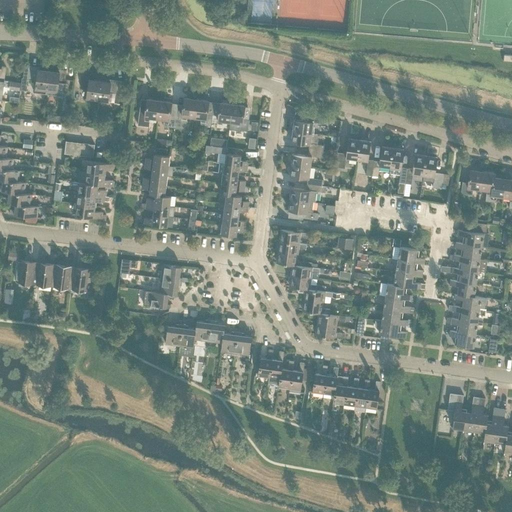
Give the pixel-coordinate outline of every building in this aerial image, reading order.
[(46,93),(49,71),(38,69),(39,66),(32,66),(31,79),(37,80),(36,87),(35,87),(34,92),(46,93)] [(49,71),(46,93),(64,96),(66,82),(65,82),(66,70),(60,69),(60,72),(49,71)] [(98,99),(100,80),(90,79),(90,76),(83,75),(82,89),(88,90),(87,98),(98,99)] [(125,81),(111,79),(111,82),(100,80),(98,99),(108,101),(109,92),(115,93),(114,102),(122,103),(125,81)] [(19,91),(20,83),(10,81),(9,89),(19,91)] [(194,117),(196,99),(184,97),(182,116),(176,116),(174,127),(185,129),(187,116),(194,117)] [(157,118),(159,100),(147,99),(145,112),(139,111),(138,125),(149,126),(150,117),(157,118)] [(211,126),(213,114),(207,114),(209,101),(196,99),(194,117),(201,118),(200,125),(211,126)] [(174,127),(176,116),(170,115),(172,102),(159,100),(157,118),(164,119),(163,126),(174,127)] [(230,122),(232,104),(220,102),(219,115),(213,114),(211,126),(222,128),(223,121),(230,122)] [(232,104),(230,122),(237,123),(236,129),(247,131),(249,119),(243,119),(245,105),(232,104)] [(312,133),(313,122),(324,124),(325,116),(310,111),(309,121),(294,119),(293,130),(312,133)] [(317,134),(312,133),(293,130),(291,141),(309,144),(308,150),(323,152),(324,145),(317,144),(318,136),(317,134)] [(357,159),(360,140),(348,138),(346,153),(338,152),(336,167),(344,168),(346,157),(357,159)] [(30,148),(31,139),(23,139),(23,147),(30,148)] [(372,175),(374,160),(368,160),(371,142),(360,140),(357,159),(367,160),(365,174),(366,174),(365,178),(371,179),(372,175)] [(390,167),(393,148),(382,146),(379,161),(374,160),(372,175),(378,176),(379,165),(390,167)] [(155,153),(154,153),(153,158),(145,157),(145,163),(169,165),(170,155),(166,155),(167,149),(155,147),(155,153)] [(405,185),(407,168),(401,167),(404,149),(393,148),(390,167),(401,168),(399,184),(405,185)] [(322,158),(323,152),(308,150),(308,155),(293,153),(291,164),(310,167),(312,156),(322,158)] [(224,163),(248,166),(248,161),(240,160),(241,155),(225,153),(224,163)] [(423,175),(426,156),(415,154),(413,169),(407,168),(405,185),(411,186),(412,179),(422,180),(423,175)] [(13,158),(5,157),(0,156),(0,167),(12,169),(13,158)] [(426,156),(423,175),(434,176),(432,187),(441,188),(441,186),(442,184),(446,185),(448,185),(450,174),(435,172),(437,157),(426,156)] [(87,171),(105,174),(106,169),(114,170),(115,163),(88,160),(87,171)] [(173,166),(169,165),(145,163),(144,168),(152,169),(152,173),(167,175),(172,176),(173,166)] [(247,171),(248,166),(224,163),(223,173),(238,175),(239,170),(247,171)] [(309,178),(310,167),(291,164),(290,176),(308,178),(307,184),(322,186),(322,185),(322,180),(309,178)] [(19,170),(12,169),(0,167),(0,179),(3,180),(3,179),(18,181),(19,170)] [(480,189),(483,171),(470,169),(468,182),(462,181),(461,193),(472,195),(473,188),(480,189)] [(87,171),(79,170),(78,181),(79,182),(79,181),(85,182),(98,184),(112,186),(113,180),(105,179),(105,174),(87,171)] [(494,177),(495,173),(483,171),(480,189),(487,190),(485,200),(491,201),(492,195),(491,195),(494,177)] [(166,185),(167,175),(152,173),(151,178),(143,177),(142,182),(166,185)] [(238,179),(238,175),(223,173),(221,183),(245,186),(246,181),(238,179)] [(506,179),(494,177),(491,195),(492,195),(491,201),(496,202),(497,195),(504,196),(506,179)] [(26,182),(18,181),(3,179),(3,180),(2,186),(0,185),(0,190),(9,191),(24,193),(26,182)] [(97,189),(98,184),(85,182),(79,181),(79,182),(78,193),(105,196),(105,190),(97,189)] [(165,195),(166,185),(142,182),(142,188),(150,189),(149,194),(155,194),(165,195)] [(244,191),(245,186),(221,183),(220,193),(226,194),(226,193),(236,195),(236,194),(236,190),(244,191)] [(326,186),(322,185),(322,186),(307,184),(306,189),(291,187),(290,198),(313,202),(315,202),(316,191),(321,192),(325,192),(326,186)] [(55,190),(54,200),(62,201),(63,191),(55,190)] [(32,194),(24,193),(9,191),(8,197),(4,197),(3,202),(16,203),(31,205),(32,194)] [(109,196),(105,196),(78,193),(77,203),(95,206),(96,201),(104,202),(104,201),(108,201),(109,196)] [(242,195),(236,194),(236,195),(226,193),(226,194),(225,203),(248,206),(249,201),(241,200),(242,195)] [(171,196),(165,195),(155,194),(155,199),(147,198),(146,203),(170,206),(170,205),(171,196)] [(311,212),(313,202),(290,198),(288,210),(303,212),(302,218),(317,220),(318,213),(311,212)] [(38,206),(31,205),(16,203),(15,209),(10,209),(9,213),(26,216),(25,218),(37,220),(38,206)] [(95,211),(95,206),(77,203),(75,215),(99,218),(99,220),(106,221),(106,214),(102,214),(103,212),(95,211)] [(170,206),(146,203),(141,203),(141,208),(153,209),(153,214),(169,216),(169,215),(173,216),(175,206),(170,205),(170,206)] [(248,212),(248,206),(225,203),(223,213),(239,215),(240,211),(248,212)] [(453,203),(452,211),(460,212),(461,204),(453,203)] [(239,220),(239,215),(223,213),(222,223),(246,226),(246,221),(239,220)] [(167,226),(169,216),(153,214),(152,219),(144,218),(144,223),(167,226)] [(245,232),(246,226),(222,223),(221,233),(236,235),(237,230),(245,232)] [(299,243),(300,237),(308,238),(308,233),(281,229),(280,240),(299,243)] [(464,243),(482,246),(484,233),(457,229),(457,235),(465,236),(464,243)] [(352,249),(353,239),(338,237),(337,247),(352,249)] [(307,244),(299,243),(280,240),(278,251),(297,254),(298,248),(306,249),(307,244)] [(464,243),(455,242),(455,247),(463,248),(462,256),(480,258),(482,246),(464,243)] [(417,249),(400,246),(398,259),(415,262),(424,263),(425,258),(416,257),(417,249)] [(296,260),(297,254),(278,251),(277,262),(293,265),(293,264),(304,266),(304,261),(296,260)] [(9,252),(8,259),(16,260),(17,253),(9,252)] [(462,256),(454,254),(454,255),(453,256),(453,260),(462,261),(460,268),(478,271),(480,258),(462,256)] [(130,260),(122,258),(120,271),(129,272),(130,260)] [(414,269),(415,262),(398,259),(396,272),(413,274),(413,275),(422,276),(423,270),(414,269)] [(35,284),(37,262),(18,260),(16,281),(35,284)] [(52,286),(55,264),(37,262),(35,284),(52,286)] [(70,288),(73,267),(55,264),(52,286),(70,288)] [(161,278),(182,281),(182,277),(179,277),(181,266),(163,264),(161,278)] [(320,268),(304,266),(293,264),(293,265),(291,275),(310,278),(311,272),(319,273),(320,268)] [(73,267),(70,288),(89,291),(92,269),(73,267)] [(460,268),(452,267),(451,272),(460,273),(459,280),(459,281),(476,283),(478,271),(460,268)] [(340,271),(339,278),(350,279),(350,272),(340,271)] [(412,282),(413,275),(413,274),(396,272),(394,284),(405,286),(420,288),(421,283),(412,282)] [(309,284),(310,278),(291,275),(290,286),(306,289),(306,288),(317,290),(317,289),(317,285),(309,284)] [(181,285),(182,281),(161,278),(159,292),(169,293),(177,295),(178,284),(181,285)] [(459,281),(459,280),(450,279),(449,285),(458,286),(457,293),(474,295),(476,283),(459,281)] [(394,284),(387,283),(385,296),(403,298),(412,300),(412,294),(404,293),(405,286),(394,284)] [(333,292),(317,289),(317,290),(306,288),(306,289),(304,299),(323,302),(324,296),(332,297),(333,292)] [(159,292),(145,290),(143,303),(149,304),(149,305),(156,306),(159,306),(167,307),(170,307),(171,304),(168,303),(169,293),(159,292)] [(474,295),(457,293),(455,293),(454,298),(463,299),(462,306),(462,307),(479,309),(486,310),(488,297),(481,296),(474,295)] [(402,305),(403,298),(385,296),(383,308),(401,311),(410,312),(410,307),(402,305)] [(322,308),(323,302),(304,299),(303,310),(319,313),(319,312),(330,314),(330,313),(330,309),(322,308)] [(462,307),(462,306),(453,305),(452,311),(461,312),(460,319),(478,322),(479,309),(462,307)] [(400,318),(401,311),(383,308),(381,320),(399,323),(408,325),(409,319),(400,318)] [(346,316),(330,313),(330,314),(319,312),(319,313),(317,323),(336,326),(337,320),(349,321),(350,317),(345,316),(346,316)] [(460,319),(451,318),(450,323),(459,324),(458,331),(458,332),(476,334),(478,322),(460,319)] [(208,340),(211,319),(207,319),(207,322),(197,320),(195,329),(196,329),(194,338),(195,338),(208,340)] [(223,332),(224,332),(225,324),(215,323),(215,320),(211,319),(208,340),(222,342),(223,342),(223,332)] [(399,323),(381,320),(375,319),(375,320),(375,325),(377,328),(380,329),(379,333),(406,337),(407,332),(398,330),(399,323)] [(179,345),(182,324),(178,323),(178,326),(168,325),(165,343),(179,345)] [(335,332),(336,326),(317,323),(316,334),(342,338),(343,333),(335,332)] [(196,329),(195,329),(186,327),(186,324),(182,324),(179,345),(194,347),(195,338),(194,338),(196,329)] [(458,332),(458,331),(449,330),(449,335),(457,337),(456,344),(474,346),(476,334),(458,332)] [(235,352),(238,331),(234,331),(233,334),(224,332),(223,332),(223,342),(222,342),(221,350),(235,352)] [(238,331),(235,352),(249,354),(251,336),(241,335),(242,332),(238,331)] [(272,359),(273,350),(269,349),(267,358),(260,357),(258,376),(268,377),(269,377),(272,359)] [(281,368),(284,351),(279,350),(278,360),(272,359),(269,377),(268,377),(268,382),(279,384),(279,379),(280,379),(281,368)] [(292,370),(294,361),(289,360),(288,369),(281,368),(280,379),(279,379),(279,384),(278,387),(289,388),(292,370)] [(292,370),(289,388),(300,390),(302,380),(305,380),(307,368),(304,368),(304,362),(300,362),(299,371),(292,370)] [(326,375),(327,365),(323,365),(322,374),(315,373),(312,392),(323,393),(326,375)] [(336,384),(337,375),(338,367),(334,366),(333,376),(326,375),(323,393),(334,395),(336,384)] [(202,380),(203,370),(196,368),(194,379),(202,380)] [(346,386),(347,386),(348,376),(337,375),(336,384),(334,395),(333,403),(344,404),(346,386)] [(357,387),(359,378),(354,377),(353,387),(347,386),(346,386),(344,404),(355,406),(357,387)] [(368,389),(370,379),(365,379),(364,388),(357,387),(355,406),(365,407),(368,389)] [(368,389),(365,407),(376,409),(380,381),(376,380),(375,390),(368,389)] [(463,430),(466,411),(461,411),(463,395),(450,393),(447,410),(455,411),(452,429),(463,430)] [(474,432),(479,397),(473,396),(471,412),(466,411),(463,430),(474,432)] [(486,422),(487,422),(488,414),(483,414),(485,398),(479,397),(474,432),(485,433),(486,422)] [(495,443),(499,408),(493,407),(491,423),(487,422),(486,422),(485,433),(484,441),(495,443)] [(507,433),(508,425),(503,425),(505,409),(499,408),(495,443),(505,444),(506,444),(507,433)]
